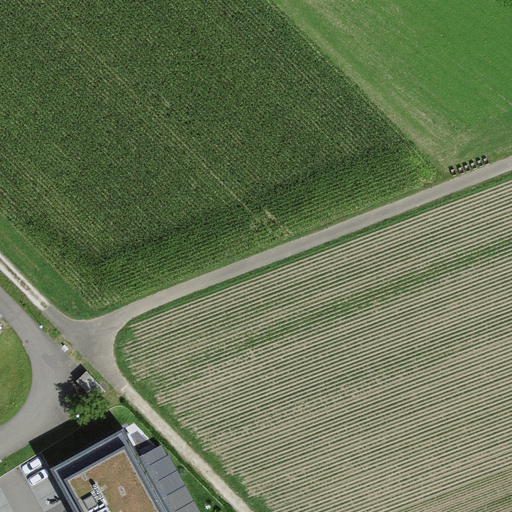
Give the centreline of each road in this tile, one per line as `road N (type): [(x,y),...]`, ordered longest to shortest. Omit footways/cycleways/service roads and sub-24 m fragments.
road 1 (track): [(511,163),(149,303),(84,346)]
road 2 (track): [(0,259),(247,511)]
